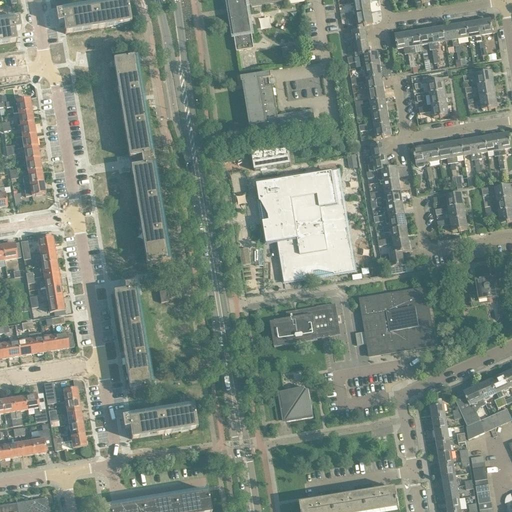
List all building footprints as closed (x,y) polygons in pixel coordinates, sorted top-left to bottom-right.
[(126,0),(127,2),(63,13),(62,11),(56,12),(57,18),(58,23),(63,22),(64,24),(65,34),(91,30),(106,27),(105,25),(123,22),(123,24),(131,23),(127,0),(126,0)] [(230,11),(233,28),(237,52),(255,49),(248,5),(252,5),(252,7),(296,0),(228,0),(231,8),(232,11),(231,11),(230,11)] [(370,7),(369,7),(368,1),(354,3),(356,15),(371,13),(370,7)] [(371,19),(372,18),(371,13),(356,15),(358,27),(365,26),(365,27),(367,26),(367,25),(372,25),(371,19)] [(13,19),(13,21),(0,23),(0,44),(17,42),(16,36),(16,32),(15,30),(21,29),(21,24),(20,18),(13,19)] [(481,36),(494,34),(491,20),(479,22),(481,36)] [(473,23),(473,24),(467,25),(469,38),(476,36),(477,43),(480,42),(482,42),(481,36),(479,22),(473,23)] [(461,26),(461,25),(455,26),(457,40),(469,38),(467,25),(461,26)] [(450,27),(450,28),(444,29),(446,41),(452,40),(453,47),(456,47),(456,46),(458,46),(457,40),(455,26),(450,27)] [(364,29),(352,31),(356,57),(363,55),(369,54),(364,29)] [(438,30),(438,29),(432,30),(435,50),(432,50),(433,57),(438,56),(437,50),(439,49),(438,43),(446,41),(444,29),(438,30)] [(430,51),(432,50),(435,50),(432,30),(426,31),(426,32),(420,33),(422,45),(429,44),(430,51)] [(413,53),(416,53),(415,46),(422,45),(420,33),(414,34),(414,33),(408,34),(410,47),(411,54),(409,54),(410,61),(414,60),(413,53)] [(398,49),(410,47),(408,34),(402,35),(402,36),(396,37),(396,36),(395,36),(396,41),(396,44),(397,44),(398,49)] [(302,55),(300,45),(284,48),(282,48),(283,58),(302,55)] [(377,53),(369,54),(363,55),(365,68),(379,65),(378,65),(377,59),(378,59),(377,53)] [(117,86),(120,101),(123,101),(124,108),(122,108),(122,109),(121,109),(129,154),(129,159),(141,157),(142,161),(143,165),(131,167),(131,171),(139,217),(142,216),(143,224),(140,225),(143,240),(145,240),(148,257),(146,257),(147,265),(170,262),(170,261),(167,261),(152,164),(154,164),(153,154),(150,155),(134,58),(137,57),(113,60),(115,69),(117,68),(120,85),(117,86)] [(379,71),(378,66),(380,66),(379,65),(365,68),(366,74),(363,74),(363,77),(364,80),(381,77),(380,71),(379,71)] [(491,72),(477,74),(479,86),(492,84),(491,78),(492,78),(491,72)] [(273,85),(271,85),(269,78),(272,78),(271,73),(241,78),(242,83),(244,83),(245,86),(246,90),(243,90),(244,97),(247,97),(251,125),(249,125),(250,133),(315,123),(313,110),(278,116),(273,85)] [(381,83),(382,83),(381,77),(364,80),(363,77),(357,78),(358,84),(364,83),(365,85),(368,84),(369,91),(383,89),(383,88),(382,88),(381,83)] [(443,80),(428,82),(430,94),(444,92),(443,86),(444,86),(443,80)] [(494,90),(493,84),(492,84),(479,86),(481,98),(494,96),(493,90),(494,90)] [(383,95),(382,89),(383,89),(369,91),(371,103),(385,101),(384,95),(383,95)] [(445,92),(444,92),(430,94),(432,106),(445,104),(444,98),(446,98),(445,92)] [(495,96),(494,96),(481,98),(483,110),(489,109),(489,110),(491,110),(491,109),(497,108),(497,107),(496,108),(495,102),(496,102),(495,96)] [(7,108),(17,107),(18,113),(32,111),(30,99),(0,103),(0,108),(7,107),(7,108)] [(385,107),(386,106),(385,101),(371,103),(373,115),(387,113),(387,112),(386,112),(385,107)] [(448,115),(447,116),(447,110),(448,110),(447,104),(445,104),(432,106),(419,109),(420,114),(433,112),(434,119),(440,117),(440,118),(443,118),(442,117),(449,116),(448,115)] [(32,111),(18,113),(20,125),(34,123),(32,111)] [(387,119),(386,113),(387,113),(373,115),(375,127),(389,124),(388,118),(387,119)] [(22,137),(36,135),(34,123),(20,125),(22,137)] [(389,130),(390,130),(389,124),(375,127),(377,139),(383,138),(383,139),(385,138),(385,137),(391,137),(391,136),(390,136),(389,130)] [(503,156),(506,156),(505,150),(511,149),(511,142),(511,140),(510,134),(509,134),(509,135),(503,136),(503,135),(497,136),(501,156),(498,156),(499,163),(504,162),(503,156)] [(36,135),(22,137),(24,149),(38,146),(36,135)] [(496,157),(498,156),(501,156),(497,136),(491,137),(491,138),(486,139),(486,138),(485,138),(488,152),(495,151),(496,157)] [(480,140),(480,139),(474,140),(477,160),(475,160),(476,167),(480,166),(479,159),(482,159),(481,154),(488,152),(485,138),(485,139),(480,140)] [(462,143),(462,142),(464,156),(471,155),(472,161),(475,160),(477,160),(474,140),(468,141),(468,142),(462,143)] [(456,144),(456,143),(450,144),(453,164),(451,164),(452,171),(456,170),(455,163),(458,163),(457,157),(464,156),(462,142),(461,142),(461,143),(456,144)] [(384,144),(370,146),(373,159),(386,157),(384,144)] [(448,165),(451,164),(453,164),(450,144),(444,145),(444,146),(438,147),(438,145),(438,146),(440,160),(447,159),(448,165)] [(288,145),(252,151),(255,169),(291,163),(288,145)] [(26,161),(40,158),(38,146),(24,149),(26,161)] [(432,148),(432,147),(426,148),(428,162),(440,160),(438,146),(437,146),(437,147),(432,148)] [(415,158),(416,164),(428,162),(426,148),(420,149),(420,150),(415,151),(415,149),(414,150),(415,156),(414,156),(415,158)] [(348,156),(350,169),(357,168),(355,155),(348,156)] [(375,172),(377,171),(388,169),(386,157),(373,159),(375,172)] [(40,158),(26,161),(28,172),(42,170),(40,158)] [(378,176),(380,176),(381,183),(397,180),(396,174),(397,174),(396,168),(388,169),(377,171),(377,174),(378,176)] [(24,185),(30,184),(44,182),(42,170),(28,172),(28,177),(22,178),(24,185)] [(355,271),(339,171),(318,174),(318,175),(257,185),(260,203),(261,202),(269,216),(270,221),(263,222),(267,244),(278,243),(284,283),(315,278),(313,272),(319,271),(334,274),(334,275),(355,271)] [(383,195),(386,194),(400,192),(399,186),(398,186),(397,180),(381,183),(382,191),(383,195)] [(32,196),(46,194),(44,182),(30,184),(32,196)] [(510,186),(495,188),(497,200),(511,198),(510,192),(511,192),(510,186)] [(400,198),(401,197),(400,192),(386,194),(388,206),(401,204),(400,198)] [(461,194),(447,196),(449,208),(462,206),(461,200),(462,200),(461,194)] [(511,198),(497,200),(499,212),(511,209),(511,205),(511,204),(511,203),(511,198)] [(385,213),(385,215),(386,215),(387,218),(404,215),(403,209),(402,209),(401,204),(388,206),(389,212),(385,213)] [(463,206),(462,206),(449,208),(451,220),(464,218),(463,212),(464,212),(463,206)] [(511,209),(499,212),(501,224),(508,223),(508,224),(510,224),(510,223),(511,222),(511,209)] [(404,221),(405,221),(404,215),(387,218),(386,215),(385,215),(380,216),(381,222),(386,221),(387,224),(391,223),(392,229),(405,227),(404,221)] [(465,218),(464,218),(451,220),(438,222),(438,227),(452,225),(453,232),(459,231),(459,232),(462,232),(461,231),(467,230),(467,229),(466,229),(465,224),(466,223),(465,218)] [(407,233),(406,233),(405,227),(392,229),(394,241),(408,239),(407,233)] [(45,233),(33,235),(34,241),(38,240),(47,239),(45,233)] [(47,239),(38,240),(40,253),(55,250),(53,238),(47,239)] [(408,245),(409,245),(408,239),(394,241),(396,253),(402,252),(410,251),(410,250),(408,251),(408,245)] [(28,242),(21,243),(23,255),(30,254),(28,242)] [(4,261),(17,259),(15,244),(2,246),(4,261)] [(240,250),(241,260),(250,258),(249,248),(240,250)] [(55,250),(40,253),(42,265),(57,262),(55,250)] [(404,265),(402,252),(396,253),(388,254),(390,267),(404,265)] [(57,262),(42,265),(44,277),(59,274),(57,262)] [(41,290),(46,289),(61,286),(59,274),(44,277),(45,282),(40,283),(41,290)] [(470,294),(472,306),(490,303),(490,300),(499,298),(496,278),(494,278),(491,279),(476,281),(478,293),(470,294)] [(125,291),(114,293),(122,342),(124,342),(126,350),(123,350),(126,366),(128,365),(131,382),(128,383),(130,391),(137,390),(153,387),(153,386),(150,387),(135,290),(137,289),(136,283),(124,285),(125,291)] [(61,286),(46,289),(48,301),(63,298),(61,286)] [(387,295),(361,300),(366,332),(355,333),(355,334),(356,334),(358,345),(357,345),(357,346),(368,344),(370,356),(369,356),(436,345),(436,344),(434,345),(424,289),(387,295)] [(168,297),(167,291),(159,292),(161,303),(169,302),(168,299),(168,297)] [(54,312),(65,311),(63,298),(48,301),(50,313),(54,312)] [(287,320),(270,323),(275,347),(317,340),(317,339),(340,335),(339,326),(338,324),(337,316),(335,305),(331,305),(286,313),(287,318),(287,320)] [(65,324),(64,318),(51,320),(52,326),(65,324)] [(69,347),(73,347),(72,337),(67,338),(66,334),(54,336),(56,351),(69,349),(69,347)] [(42,339),(44,353),(56,351),(54,336),(42,339)] [(44,353),(42,339),(30,341),(32,355),(44,353)] [(32,355),(30,341),(18,343),(20,357),(32,355)] [(20,357),(18,343),(6,345),(8,359),(20,357)] [(0,360),(8,359),(6,345),(0,345),(0,360)] [(491,380),(497,394),(510,388),(504,374),(491,380)] [(478,386),(484,400),(497,394),(491,380),(478,386)] [(53,383),(44,385),(47,405),(56,403),(53,383)] [(465,395),(455,399),(460,410),(461,413),(467,427),(466,428),(468,441),(485,433),(480,421),(476,413),(481,407),(486,405),(484,400),(478,386),(464,393),(465,395)] [(309,390),(307,391),(305,389),(305,388),(278,392),(282,419),(284,418),(287,420),(287,422),(314,418),(309,390)] [(77,389),(63,391),(65,403),(79,400),(77,389)] [(450,391),(444,393),(446,399),(452,397),(450,391)] [(39,409),(37,395),(25,397),(27,411),(39,409)] [(22,425),(20,412),(27,411),(25,397),(13,399),(18,426),(22,425)] [(11,413),(13,427),(18,426),(13,399),(2,401),(4,414),(11,413)] [(79,400),(65,403),(67,414),(81,412),(79,400)] [(444,405),(431,407),(433,419),(446,417),(444,405)] [(128,416),(122,417),(123,424),(124,429),(130,428),(130,430),(131,433),(132,440),(172,433),(172,430),(189,428),(189,430),(198,429),(194,406),(193,406),(193,408),(129,419),(129,417),(128,416)] [(511,421),(511,419),(507,409),(502,412),(507,424),(511,421)] [(45,410),(39,411),(40,415),(35,416),(36,423),(47,422),(45,410)] [(81,412),(67,414),(69,426),(83,423),(81,412)] [(507,424),(502,412),(496,414),(501,426),(507,424)] [(491,417),(496,428),(501,426),(496,414),(491,417)] [(435,431),(448,429),(446,417),(433,419),(435,431)] [(485,419),(490,431),(496,428),(491,417),(485,419)] [(480,421),(485,433),(490,431),(485,419),(480,421)] [(67,432),(68,438),(85,435),(83,423),(69,426),(70,432),(67,432)] [(437,443),(450,440),(448,429),(435,431),(437,443)] [(73,449),(86,447),(85,435),(68,438),(60,439),(53,440),(55,452),(62,451),(61,443),(71,441),(73,449)] [(46,453),(44,440),(32,441),(35,455),(46,453)] [(439,455),(452,452),(450,440),(437,443),(439,455)] [(35,455),(32,441),(21,443),(23,457),(35,455)] [(23,457),(21,443),(9,445),(12,459),(23,457)] [(12,459),(9,445),(0,446),(0,460),(0,461),(12,459)] [(440,466),(454,464),(452,452),(439,455),(440,466)] [(442,478),(456,476),(454,464),(440,466),(442,478)] [(444,490),(458,487),(456,476),(442,478),(444,490)] [(446,502),(459,499),(458,487),(444,490),(446,502)] [(376,492),(352,496),(345,497),(345,498),(321,502),(321,501),(313,503),(306,504),(301,505),(301,504),(300,504),(301,511),(381,511),(399,509),(399,510),(400,510),(396,488),(396,489),(384,491),(376,492)] [(211,511),(208,490),(207,490),(207,493),(111,509),(110,508),(110,506),(104,507),(104,511),(211,511)] [(48,511),(46,499),(17,504),(17,511),(48,511)] [(447,511),(454,511),(461,511),(459,499),(446,502),(447,511)]
